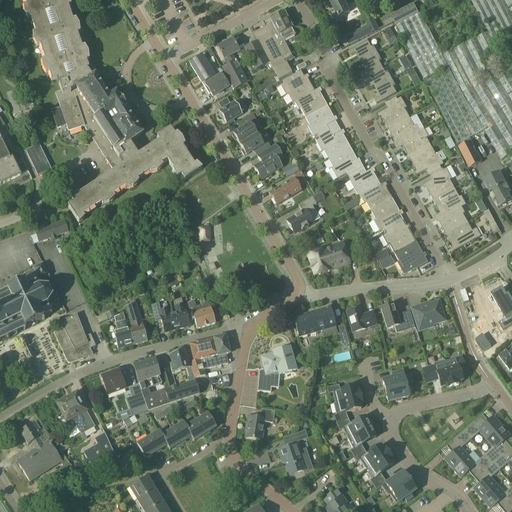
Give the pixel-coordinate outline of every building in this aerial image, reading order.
[(55,94),(61,109),(52,112),(57,129),(66,126),(68,133),(84,127),(113,172),(78,195),(77,194),(70,199),(72,203),(67,206),(79,224),(84,219),(83,216),(101,204),(102,207),(109,204),(114,199),(113,196),(125,188),(126,191),(133,188),(138,183),(137,180),(149,172),(150,175),(157,172),(162,167),(161,165),(166,161),(173,171),(172,172),(177,179),(181,176),(184,181),(202,170),(201,169),(196,164),(194,166),(182,148),(185,146),(182,140),(182,139),(177,134),(174,136),(170,129),(157,138),(159,142),(138,156),(130,143),(143,135),(128,113),(129,112),(125,106),(121,99),(120,99),(116,93),(109,97),(95,75),(92,77),(87,70),(89,69),(86,62),(89,61),(88,54),(88,53),(84,47),(82,48),(77,35),(80,34),(79,27),(79,26),(75,20),(72,21),(68,7),(71,6),(69,0),(24,0),(26,6),(23,7),(24,14),(24,15),(28,21),(31,20),(35,33),(32,34),(33,41),(33,42),(37,48),(40,47),(44,61),(41,62),(42,69),(46,75),(49,74),(51,82),(57,80),(61,92),(55,94)] [(347,6),(352,3),(350,0),(329,0),(338,18),(350,12),(347,6)] [(416,3),(391,16),(424,80),(448,68),(449,70),(425,82),(445,120),(459,148),(472,141),(471,139),(484,131),(502,160),(500,162),(509,175),(511,172),(511,0),(470,0),(488,33),(443,56),(416,3)] [(273,26),(255,35),(258,42),(269,63),(272,69),(278,81),(279,81),(280,82),(280,83),(283,82),(293,76),(286,63),(291,60),(281,42),(295,35),(284,14),(270,21),(273,26)] [(357,42),(380,30),(374,19),(365,23),(367,26),(353,34),(357,42)] [(395,37),(390,40),(393,45),(398,42),(395,37)] [(233,40),(218,48),(224,60),(226,59),(229,65),(236,61),(233,56),(239,53),(233,40)] [(258,42),(243,50),(254,71),(269,63),(258,42)] [(357,54),(362,62),(378,53),(374,46),(372,47),(369,42),(348,53),(351,57),(357,54)] [(7,47),(5,48),(2,43),(0,44),(0,57),(0,58),(8,54),(7,52),(9,51),(7,47)] [(360,75),(363,79),(383,67),(380,62),(382,61),(378,53),(362,62),(366,71),(360,75)] [(199,79),(204,86),(215,79),(211,72),(202,57),(190,65),(199,80),(199,79)] [(248,84),(236,61),(222,69),(224,73),(231,86),(233,91),(248,84)] [(383,67),(363,79),(365,83),(371,79),(376,88),(392,79),(388,72),(391,70),(388,65),(383,67)] [(220,69),(215,72),(218,77),(221,75),(223,74),(220,69)] [(413,69),(407,73),(412,81),(418,78),(413,69)] [(293,76),(283,82),(285,86),(284,87),(293,103),(316,91),(315,91),(310,82),(308,84),(301,71),(293,76)] [(215,79),(204,86),(209,95),(211,94),(213,97),(229,87),(231,86),(224,73),(223,74),(221,75),(218,77),(215,79)] [(274,79),(253,91),(255,95),(277,84),(274,79)] [(392,79),(376,88),(381,97),(375,100),(377,104),(397,93),(394,88),(396,86),(392,79)] [(271,87),(265,90),(268,95),(274,92),(271,87)] [(316,91),(293,103),(294,105),(297,103),(300,109),(305,117),(327,105),(322,96),(320,97),(316,91)] [(383,121),(388,130),(410,118),(400,99),(398,100),(397,98),(385,104),(388,109),(381,113),(385,120),(383,121)] [(234,103),(219,112),(225,120),(227,124),(229,123),(231,126),(235,123),(233,120),(241,115),(238,110),(242,107),(239,101),(234,104),(234,103)] [(327,105),(305,117),(307,120),(310,126),(315,137),(317,136),(318,137),(338,127),(335,122),(338,121),(338,120),(337,120),(333,122),(333,120),(330,116),(332,115),(327,105)] [(276,114),(270,117),(274,125),(280,122),(276,114)] [(243,128),(233,134),(234,135),(232,136),(235,141),(236,140),(240,145),(261,132),(257,125),(259,124),(253,115),(240,123),(243,128)] [(410,118),(388,130),(393,139),(395,138),(399,145),(425,130),(417,116),(411,119),(410,118)] [(0,185),(9,181),(21,176),(28,172),(21,159),(14,163),(12,158),(9,159),(2,144),(3,143),(0,136),(0,128),(5,126),(0,118),(0,185)] [(320,140),(318,141),(324,151),(328,159),(350,147),(345,138),(343,140),(340,133),(343,131),(341,132),(338,127),(318,137),(320,140)] [(425,130),(399,145),(404,143),(407,149),(405,150),(410,159),(432,147),(428,139),(424,132),(426,131),(425,130)] [(448,131),(442,133),(445,140),(451,137),(448,131)] [(244,156),(246,155),(246,156),(256,150),(259,155),(270,148),(261,132),(240,145),(243,150),(241,152),(244,156)] [(451,140),(446,143),(449,148),(452,149),(456,147),(451,140)] [(459,148),(469,169),(483,163),(472,141),(459,148)] [(25,151),(38,177),(51,170),(39,144),(25,151)] [(270,148),(259,155),(257,156),(261,163),(253,168),(261,181),(282,168),(278,162),(282,159),(274,146),(270,148)] [(350,147),(328,159),(333,168),(339,179),(347,174),(348,176),(363,168),(360,163),(361,163),(360,162),(357,164),(353,157),(355,156),(350,147)] [(432,147),(410,159),(415,168),(417,167),(421,174),(428,170),(430,175),(442,169),(439,164),(447,160),(442,152),(439,154),(437,155),(432,147)] [(296,151),(291,154),(294,160),(299,157),(296,151)] [(464,165),(459,167),(462,174),(467,171),(464,165)] [(348,176),(341,180),(342,184),(349,180),(351,182),(350,182),(359,198),(382,185),(380,185),(375,177),(373,178),(370,171),(366,173),(363,168),(348,176)] [(433,181),(427,184),(430,191),(428,192),(433,201),(455,189),(451,181),(445,170),(443,171),(442,169),(430,175),(433,181)] [(500,173),(484,181),(490,193),(493,192),(501,208),(508,204),(511,202),(511,201),(511,200),(509,194),(511,193),(500,173)] [(277,206),(301,192),(294,180),(269,194),(277,206)] [(382,185),(359,198),(359,199),(363,197),(366,203),(371,212),(393,200),(388,191),(386,192),(382,185)] [(455,189),(433,201),(438,210),(440,209),(444,215),(440,218),(440,219),(465,206),(460,197),(455,189)] [(294,216),(286,221),(292,231),(298,233),(301,231),(302,231),(308,228),(308,227),(313,224),(313,223),(319,219),(314,210),(312,206),(316,204),(324,199),(321,193),(312,198),(312,197),(298,206),(302,212),(300,213),(299,212),(294,216)] [(393,200),(371,212),(375,220),(381,231),(383,230),(384,232),(403,221),(401,216),(403,215),(403,214),(399,216),(396,210),(398,209),(393,200)] [(465,206),(440,219),(444,225),(442,226),(447,236),(469,224),(464,215),(461,209),(465,206)] [(490,225),(495,222),(490,212),(484,214),(490,225)] [(36,235),(31,237),(34,245),(39,243),(56,237),(68,233),(64,221),(34,232),(36,235)] [(385,234),(384,235),(389,245),(394,254),(416,242),(411,233),(409,234),(405,227),(409,225),(406,226),(403,221),(384,232),(385,234)] [(469,224),(447,236),(451,244),(454,243),(457,250),(481,237),(477,229),(473,231),(469,224)] [(211,242),(210,228),(209,227),(200,228),(199,228),(199,229),(199,230),(200,242),(200,243),(201,243),(210,242),(211,242)] [(416,242),(394,254),(399,262),(402,269),(400,270),(404,276),(415,269),(413,264),(423,259),(419,252),(421,251),(416,242)] [(314,277),(350,265),(343,244),(307,255),(314,277)] [(387,267),(383,260),(379,263),(383,270),(387,267)] [(0,340),(23,329),(25,330),(26,328),(32,325),(33,327),(37,325),(36,323),(42,320),(45,321),(46,320),(43,318),(51,314),(51,309),(53,308),(52,306),(49,307),(47,305),(52,298),(54,298),(58,296),(48,277),(49,277),(43,264),(42,264),(32,269),(33,270),(14,279),(17,285),(0,293),(0,340)] [(213,264),(207,266),(210,272),(216,270),(213,264)] [(180,285),(178,275),(164,278),(167,289),(180,285)] [(511,316),(511,299),(509,295),(507,296),(503,289),(491,295),(506,320),(511,316)] [(194,301),(188,303),(191,315),(193,315),(197,330),(215,325),(209,304),(196,308),(194,301)] [(428,327),(445,322),(439,302),(426,306),(425,305),(411,309),(419,332),(429,328),(428,327)] [(127,328),(132,346),(147,342),(141,322),(140,322),(136,305),(126,307),(131,327),(127,328)] [(177,330),(172,314),(172,311),(169,312),(168,309),(159,311),(158,305),(152,307),(155,321),(160,320),(164,334),(177,330)] [(172,314),(177,330),(189,327),(185,311),(183,305),(174,307),(175,313),(172,314)] [(383,309),(381,310),(387,330),(395,328),(397,334),(409,331),(415,329),(411,316),(405,317),(398,319),(393,306),(391,306),(389,305),(387,305),(385,306),(384,306),(383,307),(382,308),(383,309)] [(336,328),(330,308),(293,318),(299,338),(336,328)] [(366,329),(377,326),(373,312),(362,316),(360,309),(346,313),(353,334),(366,330),(366,329)] [(107,312),(97,316),(100,323),(110,318),(107,312)] [(53,333),(67,363),(68,364),(69,364),(70,365),(71,364),(79,361),(77,355),(95,347),(90,335),(85,338),(76,315),(59,323),(62,329),(53,333)] [(110,318),(100,323),(102,329),(113,324),(110,318)] [(132,346),(127,328),(113,332),(118,351),(132,346)] [(451,330),(449,333),(451,337),(458,335),(456,328),(451,330)] [(480,333),(472,339),(480,351),(488,345),(480,333)] [(192,363),(188,364),(189,368),(190,368),(192,372),(194,380),(205,376),(203,371),(228,365),(228,364),(226,354),(229,354),(225,338),(192,345),(189,346),(192,355),(194,362),(192,363)] [(511,369),(511,347),(499,357),(509,371),(511,369)] [(29,348),(24,350),(29,360),(33,358),(29,348)] [(259,372),(257,392),(271,393),(271,388),(272,378),(279,376),(296,371),(289,349),(286,350),(283,348),(277,350),(276,353),(273,354),(273,355),(261,358),(264,370),(259,372)] [(173,366),(170,366),(172,374),(186,370),(188,377),(187,378),(189,383),(192,382),(195,381),(194,380),(192,372),(190,368),(189,368),(188,364),(185,352),(170,356),(173,366)] [(444,361),(452,387),(459,385),(458,383),(462,381),(460,373),(465,371),(461,358),(445,363),(444,361)] [(155,361),(134,367),(138,384),(147,412),(148,412),(169,405),(164,391),(164,390),(150,395),(148,389),(162,384),(160,377),(155,361)] [(433,382),(438,380),(441,388),(445,387),(446,389),(452,387),(444,361),(433,364),(434,367),(428,368),(433,382)] [(433,382),(428,368),(423,370),(427,384),(433,382)] [(125,389),(118,370),(101,377),(108,396),(125,389)] [(404,376),(403,370),(391,373),(392,379),(382,381),(385,392),(408,386),(405,375),(404,376)] [(189,383),(164,391),(169,405),(192,398),(199,395),(195,381),(192,382),(189,383)] [(129,410),(115,415),(118,422),(131,418),(134,416),(147,412),(138,384),(128,388),(131,397),(125,399),(129,410)] [(336,404),(333,404),(333,405),(360,398),(359,392),(356,392),(355,388),(340,391),(339,386),(327,389),(328,395),(333,393),(336,404)] [(406,387),(408,387),(408,386),(385,392),(388,403),(395,401),(396,403),(402,402),(402,400),(408,398),(406,387)] [(84,425),(87,431),(94,428),(90,419),(86,412),(77,394),(67,399),(69,403),(68,403),(70,407),(72,406),(74,410),(76,409),(79,415),(80,414),(84,422),(82,423),(83,425),(84,425)] [(362,404),(360,398),(333,405),(336,415),(333,416),(336,424),(348,419),(346,413),(361,410),(360,405),(362,404)] [(81,435),(87,431),(84,425),(83,425),(82,423),(84,422),(80,414),(79,415),(76,409),(74,410),(72,406),(70,407),(68,403),(69,403),(67,399),(57,405),(66,422),(67,422),(70,429),(76,425),(81,435)] [(187,405),(190,410),(192,409),(198,405),(194,400),(187,405)] [(182,415),(190,410),(187,405),(179,409),(182,415)] [(162,412),(165,418),(173,413),(170,408),(162,412)] [(247,426),(245,439),(261,441),(264,423),(273,424),(273,423),(277,424),(277,419),(273,419),(274,412),(272,412),(261,410),(259,419),(248,417),(247,426)] [(157,423),(165,418),(162,412),(154,417),(157,423)] [(207,414),(196,421),(205,435),(216,429),(207,414)] [(145,416),(137,421),(140,426),(148,421),(145,416)] [(464,432),(471,440),(480,432),(487,440),(501,427),(493,418),(488,422),(482,416),(464,432)] [(343,430),(348,440),(372,427),(369,421),(367,422),(365,418),(351,426),(348,419),(336,424),(340,431),(343,430)] [(128,419),(122,421),(127,429),(132,426),(132,424),(128,419)] [(194,442),(205,435),(196,421),(185,427),(192,437),(191,438),(194,442)] [(34,450),(16,462),(30,483),(62,462),(48,441),(51,439),(44,429),(40,431),(35,422),(19,432),(28,446),(31,444),(34,450)] [(181,444),(191,438),(192,437),(185,427),(183,423),(172,429),(181,444)] [(375,433),(372,427),(348,440),(353,450),(350,451),(353,457),(364,451),(361,446),(375,438),(373,434),(375,433)] [(487,440),(493,448),(485,455),(492,464),(510,448),(504,441),(509,437),(501,427),(487,440)] [(170,451),(181,444),(172,429),(161,436),(168,446),(167,447),(170,451)] [(157,453),(167,447),(168,446),(161,436),(159,432),(148,438),(157,453)] [(446,447),(451,454),(446,458),(455,468),(469,455),(462,448),(471,440),(464,432),(446,447)] [(90,466),(113,453),(104,433),(103,434),(104,436),(97,440),(99,444),(83,453),(90,465),(90,466)] [(300,441),(300,440),(298,434),(297,435),(288,438),(284,439),(286,445),(295,442),(300,441)] [(146,459),(157,453),(148,438),(137,445),(146,459)] [(289,476),(304,471),(309,469),(310,466),(308,462),(306,460),(304,456),(302,456),(298,445),(278,452),(281,459),(283,459),(289,476)] [(357,463),(359,461),(366,470),(389,455),(385,449),(383,450),(380,447),(367,456),(364,451),(353,457),(357,463)] [(492,464),(499,472),(508,464),(511,468),(511,450),(510,448),(492,464)] [(366,470),(368,469),(374,478),(370,481),(373,486),(383,479),(380,474),(393,465),(390,461),(392,460),(389,455),(366,470)] [(455,468),(463,478),(468,473),(474,479),(492,464),(485,455),(476,463),(469,455),(455,468)] [(63,482),(75,474),(68,463),(56,471),(63,482)] [(490,479),(499,472),(492,464),(474,479),(479,486),(474,490),(482,500),(497,487),(490,479)] [(409,482),(403,473),(387,484),(383,479),(373,486),(376,491),(381,487),(388,497),(390,495),(409,482)] [(145,479),(129,489),(133,496),(137,502),(141,509),(142,511),(260,511),(259,509),(258,507),(251,511),(249,511),(168,511),(167,510),(163,504),(159,497),(155,491),(151,484),(147,478),(145,479)] [(390,495),(388,497),(390,496),(396,505),(404,499),(407,503),(413,499),(410,495),(415,491),(409,482),(390,495)] [(491,509),(496,505),(501,511),(511,501),(511,487),(504,495),(497,487),(482,500),(491,509)] [(328,511),(347,511),(343,506),(346,504),(337,490),(324,500),(329,507),(326,509),(328,511)] [(511,511),(511,501),(501,511),(502,511),(511,511)]
